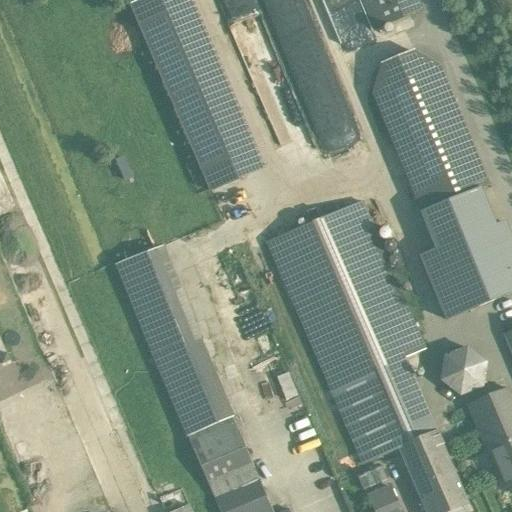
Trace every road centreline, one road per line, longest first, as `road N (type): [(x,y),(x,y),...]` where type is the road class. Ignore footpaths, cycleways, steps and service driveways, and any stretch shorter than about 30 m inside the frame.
road 1 (track): [(511,202),(426,0)]
road 2 (unknown): [(321,511),(247,368)]
